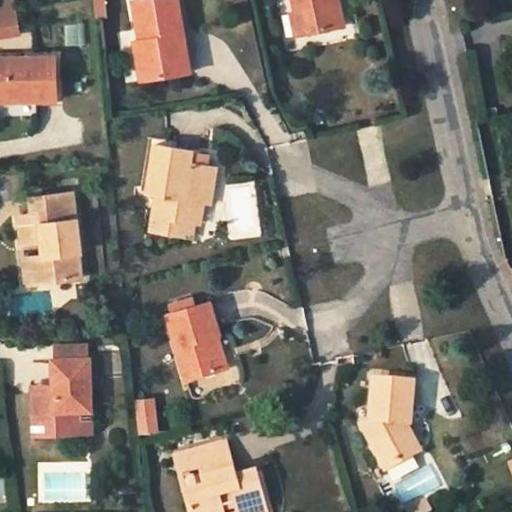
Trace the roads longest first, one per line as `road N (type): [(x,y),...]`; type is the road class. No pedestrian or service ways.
road 1 (residential): [(466,216),(415,0)]
road 2 (residential): [(392,233),(374,280),(329,337)]
road 3 (residential): [(392,233),(363,202),(291,166)]
